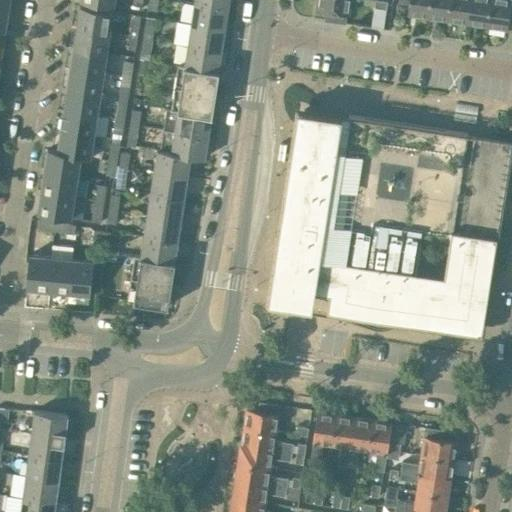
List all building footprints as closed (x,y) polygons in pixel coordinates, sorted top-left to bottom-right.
[(0,0),(0,8),(9,10),(10,0),(0,0)] [(148,0),(148,8),(157,10),(158,0),(148,0)] [(349,0),(319,0),(318,8),(327,10),(326,20),(346,23),(349,0)] [(386,8),(387,0),(384,0),(375,0),(374,7),(386,8)] [(399,0),(400,1),(409,2),(407,11),(427,14),(429,0),(399,0)] [(429,0),(427,14),(447,17),(449,0),(429,0)] [(449,0),(447,17),(467,21),(470,0),(449,0)] [(470,0),(467,21),(487,24),(490,0),(470,0)] [(490,0),(487,24),(507,27),(511,0),(490,0)] [(224,28),(228,7),(194,2),(191,23),(224,28)] [(78,25),(110,30),(114,9),(81,4),(78,25)] [(0,29),(6,30),(9,10),(0,8),(0,29)] [(153,38),(155,24),(146,22),(143,37),(153,38)] [(139,24),(132,23),(130,34),(138,36),(139,24)] [(221,47),(224,28),(191,23),(188,42),(221,47)] [(107,51),(110,30),(78,25),(74,46),(107,51)] [(130,34),(128,46),(136,47),(138,36),(130,34)] [(153,38),(143,37),(141,51),(151,53),(153,38)] [(218,69),(221,47),(188,42),(185,63),(218,69)] [(71,67),(104,72),(107,51),(74,46),(71,67)] [(148,74),(151,60),(141,58),(139,73),(148,74)] [(134,60),(124,59),(122,75),(132,76),(134,60)] [(185,63),(185,64),(178,63),(174,85),(215,91),(219,69),(218,69),(185,63)] [(101,93),(104,72),(71,67),(68,88),(101,93)] [(132,76),(122,75),(120,91),(129,92),(132,76)] [(215,91),(174,85),(171,108),(211,114),(212,114),(215,91)] [(64,109),(97,114),(101,93),(68,88),(64,109)] [(118,100),(116,116),(125,117),(128,101),(118,100)] [(163,127),(175,129),(208,134),(211,114),(171,108),(167,107),(163,127)] [(143,109),(134,108),(132,122),(141,124),(143,109)] [(304,109),(298,108),(296,124),(278,239),(273,273),(269,299),(313,306),(316,289),(330,291),(328,308),(337,310),(347,311),(387,318),(394,319),(409,321),(482,332),(492,269),(492,268),(497,235),(494,226),(506,140),(494,138),(491,138),(468,134),(468,132),(408,123),(349,114),(348,116),(304,109)] [(94,135),(97,114),(64,109),(61,129),(94,135)] [(123,133),(125,117),(116,116),(113,131),(123,133)] [(141,124),(132,122),(130,139),(138,140),(141,124)] [(205,157),(208,134),(175,129),(163,127),(160,150),(171,151),(191,154),(205,157)] [(58,148),(49,147),(48,149),(81,154),(81,153),(91,154),(94,135),(61,129),(58,148)] [(111,142),(108,158),(117,159),(120,144),(111,142)] [(78,175),(81,154),(48,149),(45,170),(78,175)] [(191,154),(171,151),(160,150),(158,149),(154,171),(188,176),(191,154)] [(121,151),(119,158),(119,164),(118,165),(128,167),(130,152),(121,151)] [(117,159),(108,158),(106,173),(115,175),(117,159)] [(128,167),(118,165),(116,179),(126,180),(128,167)] [(78,175),(45,170),(42,191),(75,196),(78,175)] [(188,176),(154,171),(151,192),(184,197),(188,176)] [(71,217),(75,196),(42,191),(38,212),(71,217)] [(184,197),(151,192),(148,211),(181,217),(184,197)] [(110,206),(119,208),(121,194),(112,193),(110,206)] [(110,206),(108,221),(117,223),(119,208),(110,206)] [(145,233),(178,238),(181,217),(148,211),(145,233)] [(53,230),(55,221),(40,219),(38,227),(53,230)] [(71,223),(55,221),(53,230),(69,232),(71,223)] [(109,240),(110,231),(94,229),(93,238),(109,240)] [(145,233),(141,254),(175,260),(178,238),(145,233)] [(119,253),(119,243),(105,242),(104,251),(119,253)] [(48,288),(69,290),(72,257),(73,245),(52,243),(51,255),(48,288)] [(176,259),(175,260),(141,254),(135,253),(131,276),(172,282),(176,259)] [(30,261),(27,286),(48,288),(51,255),(30,254),(30,261)] [(93,259),(72,257),(69,290),(90,292),(93,259)] [(172,282),(131,276),(128,298),(169,305),(172,282)] [(259,399),(258,408),(246,406),(244,424),(261,426),(277,429),(280,410),(279,410),(280,402),(259,399)] [(318,408),(313,440),(310,458),(321,460),(323,441),(332,443),(337,411),(318,408)] [(35,409),(32,431),(66,436),(67,428),(66,428),(69,413),(35,409)] [(356,414),(337,411),(332,443),(341,444),(338,462),(348,464),(352,441),(356,414)] [(369,448),(370,441),(373,417),(356,414),(352,441),(348,464),(357,465),(359,447),(369,448)] [(369,448),(377,450),(375,468),(385,470),(387,455),(388,447),(390,439),(392,422),(393,420),(373,417),(370,441),(369,448)] [(390,439),(388,447),(400,449),(401,441),(405,442),(407,424),(392,422),(390,439)] [(292,449),(294,440),(275,437),(277,429),(261,426),(244,424),(241,441),(283,447),(292,449)] [(297,424),(296,432),(307,434),(308,426),(297,424)] [(457,431),(428,426),(427,434),(426,433),(423,453),(455,458),(458,439),(456,439),(457,431)] [(65,444),(66,436),(32,431),(29,453),(62,458),(64,444),(65,444)] [(241,441),(238,458),(271,464),(273,455),(291,458),(292,449),(283,447),(241,441)] [(306,442),(298,441),(297,451),(305,452),(306,442)] [(398,457),(400,449),(388,447),(387,455),(398,457)] [(297,451),(295,461),(303,462),(305,452),(297,451)] [(26,475),(59,479),(62,458),(29,453),(26,475)] [(403,459),(402,468),(452,475),(455,458),(423,453),(422,457),(421,461),(403,459)] [(271,464),(238,458),(236,477),(287,485),(289,475),(270,472),(271,464)] [(389,466),(388,475),(397,476),(399,467),(389,466)] [(417,488),(449,493),(452,475),(402,468),(400,477),(418,479),(417,488)] [(56,501),(59,479),(26,475),(23,496),(56,501)] [(293,475),(292,485),(299,486),(301,476),(293,475)] [(286,493),(287,485),(236,477),(233,495),(266,500),(267,490),(286,493)] [(381,484),(373,482),(371,494),(379,496),(381,484)] [(399,485),(387,484),(384,503),(396,504),(445,511),(446,511),(449,493),(417,488),(415,498),(397,495),(399,485)] [(298,498),(299,487),(288,485),(287,496),(298,498)] [(314,501),(322,503),(324,491),(316,489),(314,501)] [(332,504),(340,505),(342,494),(334,493),(332,504)] [(350,495),(342,494),(340,505),(347,506),(348,507),(350,495)] [(265,508),(266,500),(233,495),(230,511),(283,511),(284,510),(265,508)] [(54,511),(56,501),(23,496),(21,511),(54,511)] [(363,502),(362,510),(374,511),(376,504),(363,502)]
